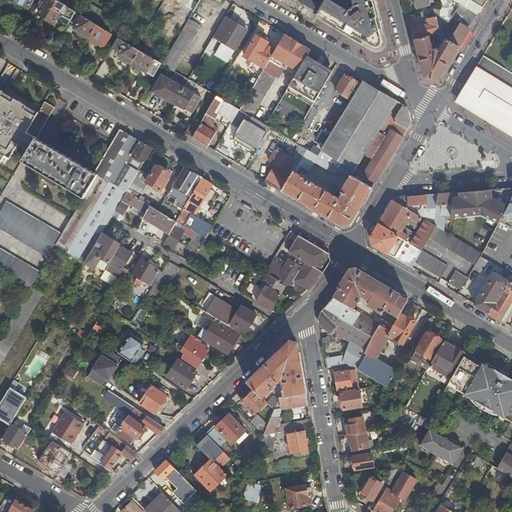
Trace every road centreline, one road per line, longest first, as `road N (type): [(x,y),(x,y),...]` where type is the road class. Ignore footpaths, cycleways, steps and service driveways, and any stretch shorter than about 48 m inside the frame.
road 1 (secondary): [(0,41),(350,249)]
road 2 (tertiary): [(302,314),(96,511)]
road 3 (residential): [(302,314),(334,511)]
road 4 (secondary): [(350,249),(511,345)]
road 5 (residential): [(251,0),(413,90)]
road 6 (residential): [(435,111),(505,0)]
